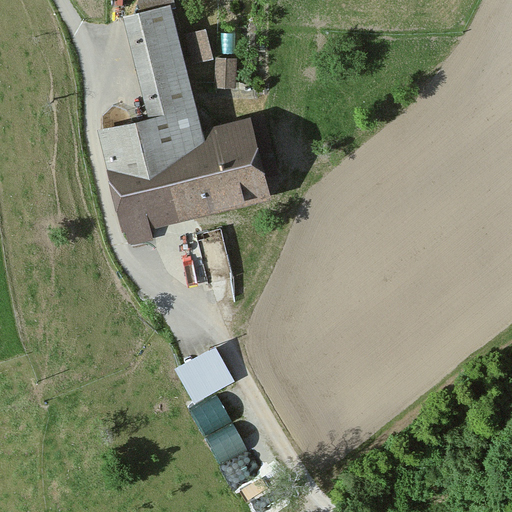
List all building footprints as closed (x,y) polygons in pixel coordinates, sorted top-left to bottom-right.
[(99,134),(122,230),(131,252),(152,246),(150,236),(271,206),(266,185),(280,182),(264,118),(202,134),(172,9),(122,22),(146,122),(99,134)] [(205,29),(187,33),(194,61),(213,56),(205,29)] [(239,58),(218,58),(217,85),(238,86),(239,58)] [(230,375),(213,345),(176,367),(194,396),(230,375)] [(194,408),(223,461),(249,446),(220,393),(194,408)]
